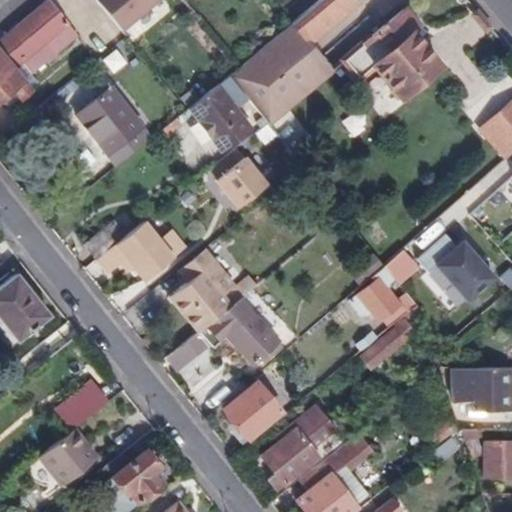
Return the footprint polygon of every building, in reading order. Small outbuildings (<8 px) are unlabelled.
[(31,88),(22,79),(13,68),(67,22),(49,0),(0,40),(0,96),(10,89),(19,98),(31,88)] [(95,0),(117,26),(148,0),(95,0)] [(316,0),(292,20),(238,64),(228,72),(243,90),(257,107),(267,119),(268,121),(331,69),(319,55),(307,40),(355,0),(316,0)] [(420,24),(407,7),(345,59),(359,75),(372,64),(400,99),(439,65),(411,31),(420,24)] [(13,68),(22,79),(76,34),(67,22),(13,68)] [(115,48),(100,59),(111,73),(126,62),(115,48)] [(243,90),(228,72),(195,100),(206,113),(199,118),(212,134),(218,129),(228,142),(248,126),(227,103),(243,90)] [(74,115),(116,165),(150,137),(109,87),(74,115)] [(195,100),(188,105),(199,118),(206,113),(195,100)] [(511,103),(484,127),(507,155),(511,151),(511,103)] [(267,119),(257,107),(250,113),(260,125),(267,119)] [(339,121),(350,137),(362,129),(352,112),(339,121)] [(218,129),(212,134),(223,147),(228,142),(218,129)] [(217,176),(244,154),(237,146),(210,167),(217,176)] [(244,154),(217,176),(240,203),(266,182),(244,154)] [(498,166),(457,198),(467,210),(508,179),(498,166)] [(126,234),(117,242),(133,262),(146,279),(175,255),(161,237),(145,218),(126,234)] [(85,243),(97,258),(117,242),(126,234),(114,219),(85,243)] [(457,241),(446,227),(416,250),(428,264),(436,257),(466,294),(493,272),(463,235),(457,241)] [(186,246),(172,228),(161,237),(175,255),(186,246)] [(117,242),(97,258),(109,271),(121,261),(126,268),(133,262),(117,242)] [(206,246),(179,268),(188,279),(203,266),(208,270),(219,261),(206,246)] [(170,294),(198,329),(232,301),(225,292),(236,282),(219,261),(208,270),(203,266),(188,279),(170,294)] [(385,263),(371,274),(375,279),(350,299),(361,312),(369,306),(379,317),(397,301),(388,290),(390,282),(396,276),(385,263)] [(511,263),(498,274),(507,287),(511,284),(511,263)] [(225,292),(232,301),(240,295),(257,281),(249,271),(236,282),(225,292)] [(45,318),(11,276),(0,285),(0,316),(19,340),(45,318)] [(399,294),(409,305),(415,300),(406,288),(399,294)] [(198,329),(168,354),(179,365),(211,339),(215,343),(225,329),(252,359),(256,356),(261,352),(265,356),(281,342),(240,295),(232,301),(198,329)] [(372,365),(414,329),(404,316),(362,353),(372,365)] [(365,335),(368,340),(383,327),(379,323),(365,335)] [(261,352),(256,356),(260,360),(265,356),(261,352)] [(417,377),(433,362),(427,354),(410,369),(417,377)] [(450,396),(451,399),(470,399),(471,409),(507,410),(509,365),(451,364),(450,396)] [(282,408),(258,381),(224,407),(249,435),(282,408)] [(85,417),(106,400),(95,386),(75,403),(85,417)] [(319,456),(322,459),(342,443),(331,428),(334,426),(314,403),(275,436),(278,440),(262,453),(276,470),(269,476),(279,488),(319,456)] [(460,424),(471,454),(481,450),(472,424),(460,424)] [(87,442),(73,426),(69,429),(82,445),(87,442)] [(69,429),(38,455),(61,485),(98,455),(87,442),(82,445),(69,429)] [(442,461),(460,445),(450,434),(432,450),(442,461)] [(322,459),(309,470),(318,482),(298,498),(309,511),(346,511),(352,508),(350,506),(361,497),(343,475),(338,469),(343,464),(345,467),(363,453),(349,437),(342,443),(322,459)] [(511,474),(511,438),(489,437),(489,474),(511,474)] [(146,448),(137,438),(104,465),(112,476),(146,448)] [(158,464),(146,448),(112,476),(124,491),(128,488),(138,500),(162,481),(152,469),(158,464)] [(338,469),(343,475),(348,470),(345,467),(343,464),(338,469)] [(182,511),(176,503),(164,511),(182,511)]
